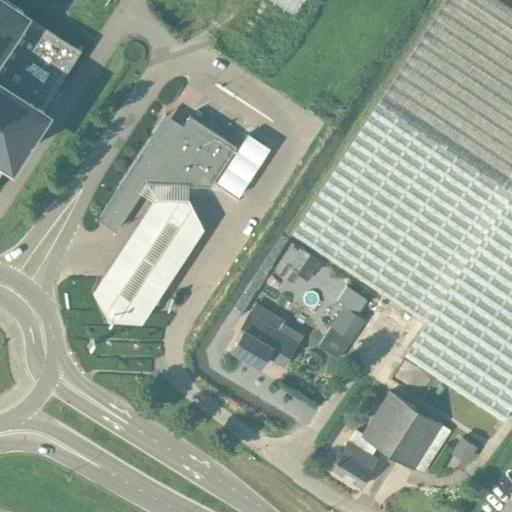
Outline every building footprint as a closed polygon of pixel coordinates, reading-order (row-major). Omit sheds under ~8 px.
[(43,107),(37,102),(72,49),(18,13),(22,7),(11,0),(0,0),(0,159),(4,153),(10,157),(43,107)] [(269,0),(292,15),(302,0),(269,0)] [(443,0),(291,234),(424,322),(404,354),(502,419),(511,404),(511,8),(499,0),(443,0)] [(150,134),(96,217),(109,225),(115,229),(146,180),(208,184),(209,185),(235,144),(189,113),(168,146),(150,134)] [(114,268),(98,292),(113,318),(146,322),(164,297),(208,229),(194,202),(194,196),(195,186),(150,183),(143,194),(151,199),(157,203),(114,268)] [(243,329),(231,348),(258,366),(265,355),(282,366),(301,337),(283,325),(279,331),(250,312),(240,327),(243,329)] [(362,432),(356,428),(329,468),(360,485),(378,457),(362,448),(369,437),(413,465),(439,422),(389,390),(362,432)] [(473,444),(462,437),(453,451),(464,459),(473,444)]
